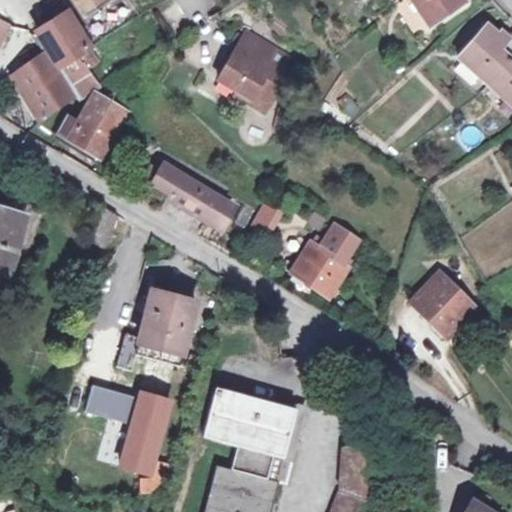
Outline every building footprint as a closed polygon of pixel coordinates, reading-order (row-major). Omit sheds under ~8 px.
[(108,0),(74,0),(86,17),(109,1),(108,0)] [(140,14),(130,0),(108,0),(109,1),(86,17),(85,30),(94,44),(140,14)] [(410,0),(430,29),(465,5),(461,0),(410,0)] [(79,55),(90,47),(80,33),(68,15),(38,36),(48,50),(49,51),(61,68),(79,55)] [(0,49),(10,29),(0,23),(0,49)] [(457,59),(490,86),(511,59),(511,34),(505,43),(485,25),(457,59)] [(94,44),(85,30),(80,33),(90,47),(94,44)] [(295,64),(247,35),(219,81),(267,110),(295,64)] [(90,47),(79,55),(81,59),(93,51),(90,47)] [(77,93),(73,86),(61,68),(49,51),(11,80),(41,123),(77,93)] [(81,59),(79,55),(61,68),(73,86),(90,73),(81,59)] [(511,59),(490,86),(511,105),(511,59)] [(73,86),(77,93),(81,97),(83,101),(86,106),(94,100),(98,97),(103,93),(98,86),(90,73),(73,86)] [(129,116),(98,97),(94,100),(79,125),(70,141),(104,161),(129,116)] [(60,135),(70,141),(79,125),(69,119),(60,135)] [(226,204),(168,167),(163,175),(156,188),(173,199),(171,203),(224,235),(235,215),(224,208),(226,204)] [(144,181),(156,188),(163,175),(152,168),(144,181)] [(263,203),(252,224),(271,233),(282,213),(263,203)] [(85,240),(108,253),(119,218),(103,209),(85,240)] [(26,221),(0,213),(0,272),(10,276),(26,221)] [(254,218),(246,213),(237,228),(245,232),(254,218)] [(352,268),(344,263),(359,239),(338,225),(328,241),(323,249),(313,243),(295,273),(331,295),(334,297),(352,268)] [(323,249),(328,241),(319,235),(313,243),(323,249)] [(454,285),(441,273),(413,305),(454,342),(477,314),(451,291),(454,285)] [(126,336),(117,368),(132,372),(138,355),(181,367),(197,308),(150,293),(138,340),(126,336)] [(138,355),(134,366),(177,379),(181,367),(138,355)] [(171,403),(142,395),(140,402),(93,388),(85,414),(132,428),(120,467),(147,475),(149,476),(153,462),(171,403)] [(286,487),(306,412),(217,388),(203,439),(237,448),(231,472),(217,468),(205,511),(268,511),(276,485),(286,487)] [(378,511),(380,505),(380,498),(382,451),(343,449),(338,493),(331,511),(378,511)] [(173,468),(153,462),(149,476),(147,475),(143,487),(165,494),(173,468)] [(483,511),(467,501),(460,511),(483,511)]
